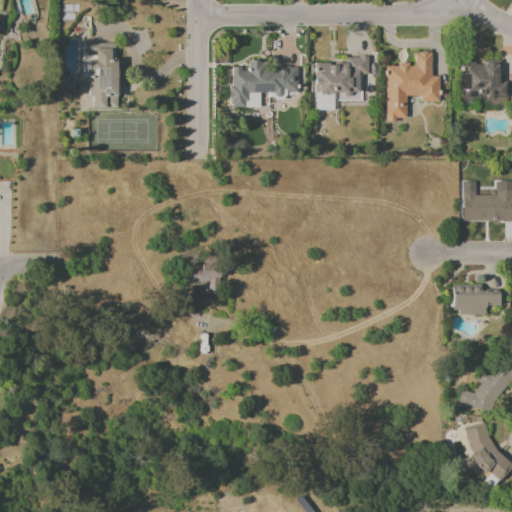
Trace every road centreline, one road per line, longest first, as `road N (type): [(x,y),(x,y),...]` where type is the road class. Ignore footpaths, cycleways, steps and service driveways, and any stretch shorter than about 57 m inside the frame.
road 1 (residential): [(462,0),(441,14),(197,14)]
road 2 (residential): [(197,0),(196,157)]
